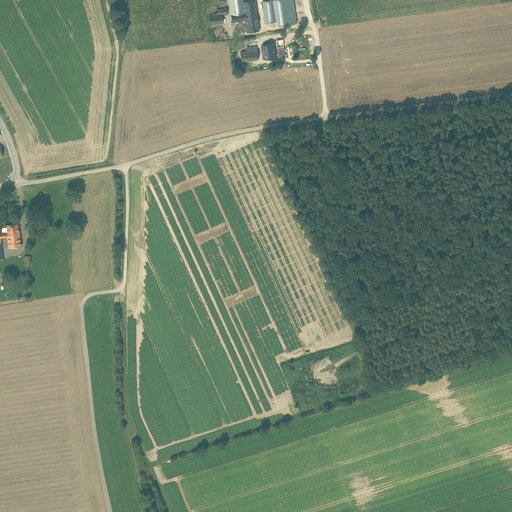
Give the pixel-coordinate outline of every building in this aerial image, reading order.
[(243,0),(229,0),(231,14),(244,12),(243,2),(243,0)] [(244,12),(231,14),(232,21),(245,19),(257,18),(254,0),(243,2),(244,12)] [(273,0),(263,1),(266,22),(277,20),(273,0)] [(293,0),(273,0),(277,20),(277,25),(296,23),(293,0)] [(218,14),(209,15),(211,24),(223,23),(222,15),(224,15),(223,8),(217,9),(218,14)] [(257,18),(245,19),(247,31),(259,29),(257,18)] [(255,36),(243,38),(244,47),(247,46),(247,44),(252,43),(251,40),(255,40),(255,36)] [(263,45),(262,45),(264,58),(276,56),(275,48),(274,44),(263,45)] [(256,46),(245,48),(245,51),(249,51),(250,56),(252,56),(253,60),(258,59),(256,46)] [(284,47),(275,48),(276,56),(285,55),(284,47)] [(245,51),(240,52),(241,61),(253,60),(252,56),(250,56),(249,51),(245,51)] [(18,223),(6,224),(7,231),(7,232),(19,231),(18,223)] [(7,231),(0,232),(0,246),(1,246),(0,237),(8,236),(9,247),(20,245),(19,231),(7,232),(7,231)]
